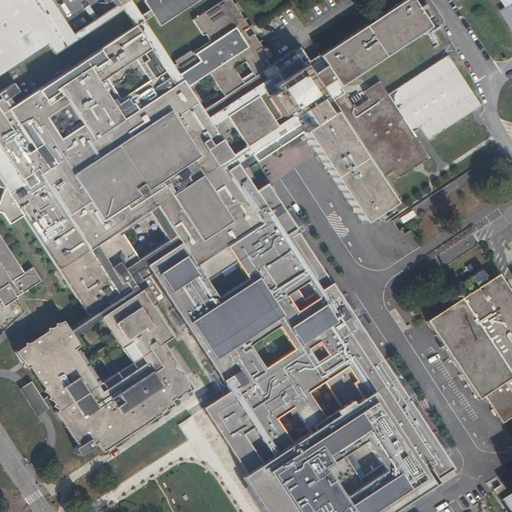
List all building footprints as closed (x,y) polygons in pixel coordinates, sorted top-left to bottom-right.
[(2,103),(18,92),(13,84),(0,92),(0,115),(4,122),(0,124),(0,137),(9,151),(27,140),(43,165),(20,180),(24,185),(9,194),(89,316),(135,285),(152,273),(185,251),(191,260),(236,230),(223,212),(255,191),(242,172),(302,133),(310,144),(363,223),(374,215),(388,207),(393,203),(378,181),(393,172),(398,179),(429,158),(412,133),(388,95),(379,82),(363,92),(368,100),(353,109),(338,87),(430,27),(418,8),(411,0),(404,0),(318,56),(325,67),(317,72),(309,77),(306,71),(302,65),(300,66),(293,55),(291,53),(270,66),(265,60),(269,57),(253,33),(248,37),(244,31),(249,28),(230,0),(225,0),(193,21),(203,37),(205,35),(210,42),(192,54),(190,51),(175,61),(176,64),(172,66),(142,21),(138,15),(128,0),(97,0),(99,2),(102,3),(106,0),(111,0),(116,7),(121,3),(125,10),(135,25),(7,110),(2,103)] [(61,15),(50,0),(0,0),(0,77),(48,45),(56,56),(125,10),(121,3),(116,7),(73,34),(61,15)] [(143,0),(149,8),(138,15),(142,21),(153,14),(160,25),(197,0),(143,0)] [(511,0),(503,0),(507,6),(502,10),(511,24),(511,0)] [(423,5),(418,8),(430,27),(434,32),(439,29),(423,5)] [(302,48),(293,55),(300,66),(302,65),(306,71),(314,66),(317,72),(325,67),(318,56),(311,61),(302,48)] [(447,56),(388,95),(412,133),(420,127),(428,140),(479,106),(447,56)] [(309,77),(317,72),(314,66),(306,71),(309,77)] [(20,180),(0,148),(0,187),(1,188),(6,190),(9,194),(24,185),(20,180)] [(185,251),(152,273),(166,294),(233,396),(206,414),(217,430),(262,498),(273,491),(287,511),(285,511),(380,511),(375,504),(403,485),(410,496),(453,468),(266,184),(255,191),(223,212),(236,230),(191,260),(185,251)] [(392,213),(388,207),(374,215),(378,222),(392,213)] [(23,273),(0,237),(0,302),(0,303),(3,307),(17,298),(16,297),(40,281),(32,267),(23,273)] [(511,417),(511,295),(498,275),(483,285),(480,280),(485,276),(481,270),(461,282),(465,289),(470,286),(474,291),(467,295),(427,321),(478,400),(484,396),(502,424),(511,417)] [(152,273),(135,285),(89,316),(65,332),(60,324),(12,355),(23,372),(25,371),(44,400),(39,403),(27,386),(25,387),(14,394),(33,421),(42,415),(46,413),(43,410),(48,406),(54,414),(51,416),(72,447),(74,445),(71,452),(75,459),(90,449),(88,447),(93,444),(100,454),(171,407),(170,405),(174,402),(176,404),(194,392),(186,381),(195,375),(152,310),(158,306),(155,302),(166,294),(152,273)] [(511,511),(511,465),(497,476),(503,485),(495,489),(510,511),(511,511)] [(375,504),(380,511),(386,511),(410,496),(403,485),(375,504)] [(273,491),(262,498),(270,511),(285,511),(287,511),(273,491)]
